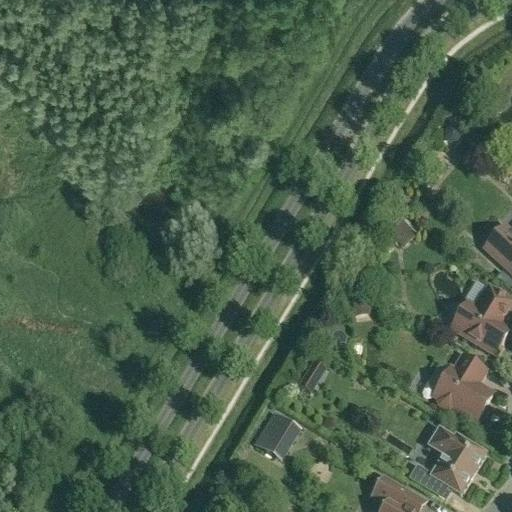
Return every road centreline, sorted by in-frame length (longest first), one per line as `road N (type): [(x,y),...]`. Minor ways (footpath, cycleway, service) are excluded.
road 1 (tertiary): [(141,511),(414,56),(479,0)]
road 2 (tertiary): [(428,0),(398,30),(109,511)]
